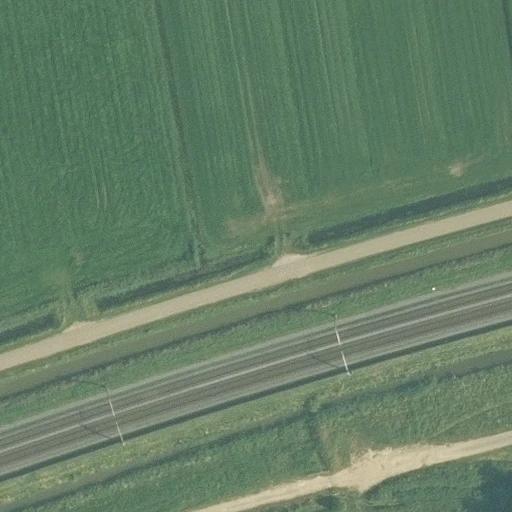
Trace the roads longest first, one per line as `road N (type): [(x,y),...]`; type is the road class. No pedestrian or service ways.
road 1 (unclassified): [(0,362),(511,208)]
road 2 (track): [(357,474),(209,511)]
